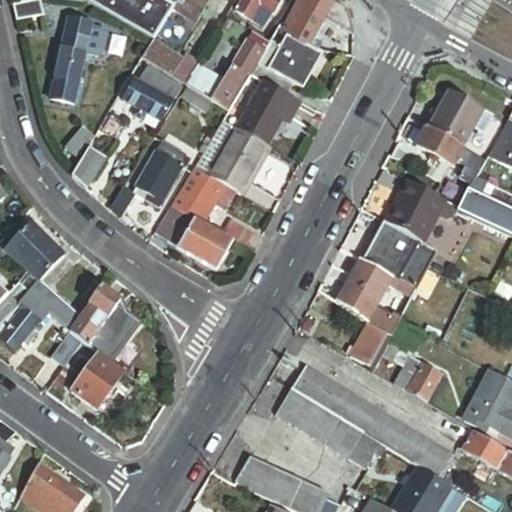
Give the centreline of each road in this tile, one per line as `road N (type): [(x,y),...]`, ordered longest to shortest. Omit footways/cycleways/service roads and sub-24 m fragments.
road 1 (residential): [(244,345),(87,227),(41,171),(0,64)]
road 2 (residential): [(244,345),(420,23)]
road 3 (unknown): [(244,345),(288,345),(460,441)]
road 4 (residential): [(0,393),(154,503)]
road 5 (residential): [(154,503),(244,345)]
